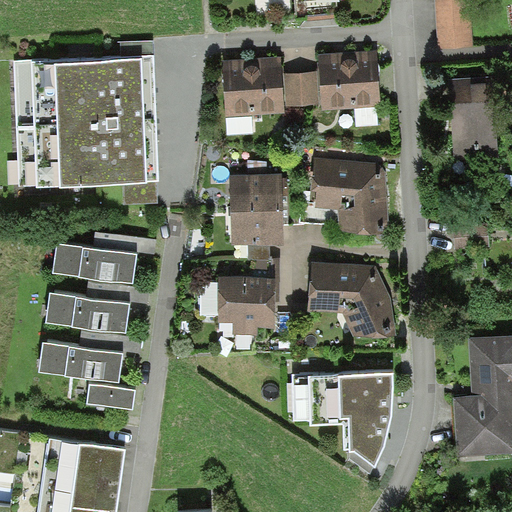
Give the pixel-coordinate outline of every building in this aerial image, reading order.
[(471,41),(468,0),(438,0),(440,43),(471,41)] [(373,50),(316,54),(317,68),(319,98),(319,108),(376,104),(373,50)] [(129,202),(158,201),(154,53),(19,57),(22,177),(128,174),(129,202)] [(277,54),(220,57),(223,114),(281,110),(280,100),(278,71),(277,54)] [(317,68),(278,71),(280,100),(319,98),(317,68)] [(452,153),(497,151),(493,78),(448,81),(452,153)] [(379,160),(315,159),(315,205),(339,206),(339,228),(390,228),(386,168),(379,160)] [(229,169),(230,237),(242,237),(242,256),(266,256),(266,234),(280,234),(280,169),(229,169)] [(454,243),(489,242),(488,220),(454,220),(454,243)] [(136,251),(56,241),(53,268),(133,279),(136,251)] [(355,331),(396,329),(392,297),(375,263),(313,256),(308,304),(343,308),(355,331)] [(259,323),(271,324),(273,269),(214,267),(214,280),(198,280),(197,312),(231,313),(231,330),(259,331),(259,323)] [(130,296),(51,287),(47,315),(127,325),(130,296)] [(475,387),(456,389),(461,449),(511,444),(511,329),(470,333),(475,387)] [(124,344),(44,333),(40,364),(120,374),(124,344)] [(391,412),(392,370),(291,372),(290,419),(343,417),(345,445),(352,445),(374,459),(391,412)] [(135,382),(90,375),(87,393),(133,401),(135,382)] [(117,511),(127,445),(0,425),(0,475),(17,478),(13,505),(0,503),(0,511),(117,511)]
